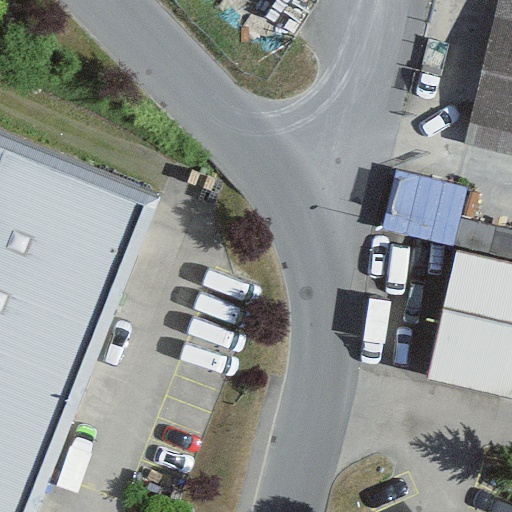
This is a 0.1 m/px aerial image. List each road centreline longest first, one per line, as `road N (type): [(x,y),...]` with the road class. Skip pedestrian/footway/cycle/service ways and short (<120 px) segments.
road 1 (residential): [(273,511),(333,239),(101,0)]
road 2 (unknown): [(333,239),(358,384),(384,432),(511,462)]
